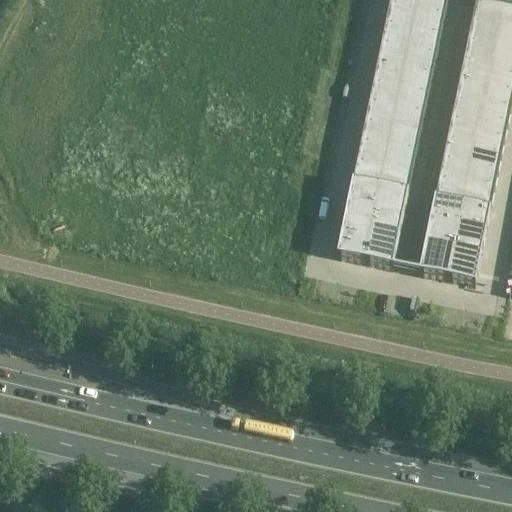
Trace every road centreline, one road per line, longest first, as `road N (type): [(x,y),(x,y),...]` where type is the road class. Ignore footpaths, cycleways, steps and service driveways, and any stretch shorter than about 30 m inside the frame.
road 1 (trunk): [(511,492),(0,382)]
road 2 (trunk): [(0,429),(369,511)]
